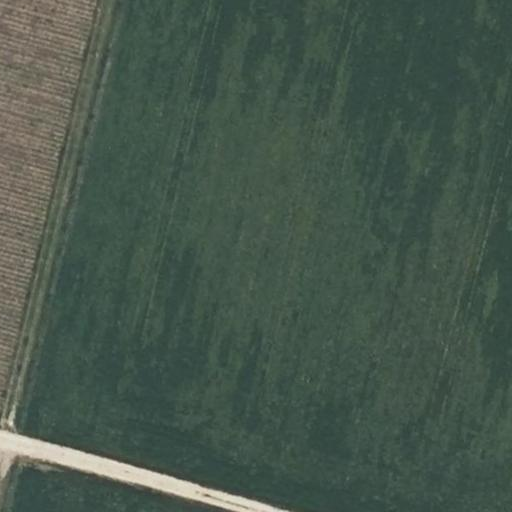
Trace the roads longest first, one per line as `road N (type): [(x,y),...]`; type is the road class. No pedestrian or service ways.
road 1 (track): [(102,0),(0,433)]
road 2 (track): [(280,511),(0,435)]
